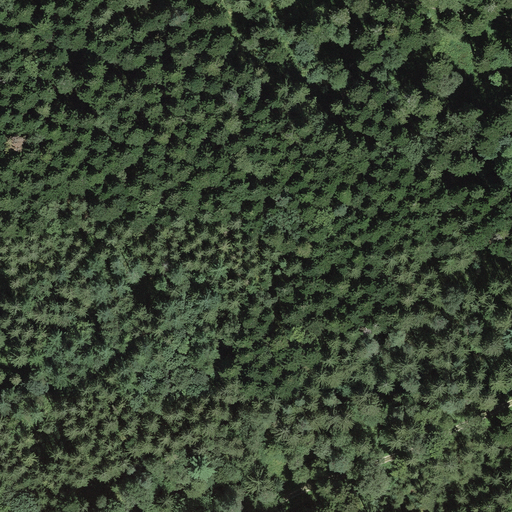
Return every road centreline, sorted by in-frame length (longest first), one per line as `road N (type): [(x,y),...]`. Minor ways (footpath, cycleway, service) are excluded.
road 1 (track): [(285,0),(110,63),(0,35)]
road 2 (track): [(280,511),(511,402)]
